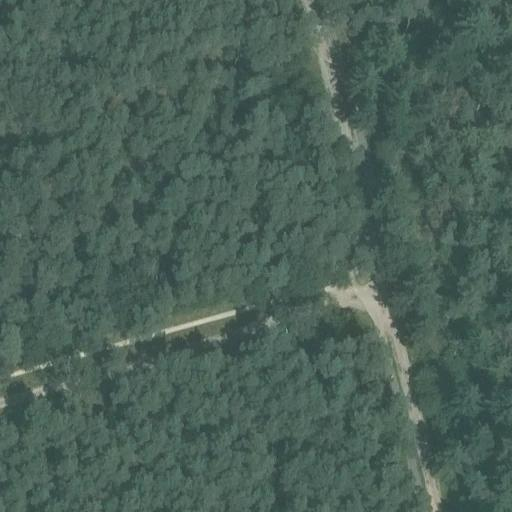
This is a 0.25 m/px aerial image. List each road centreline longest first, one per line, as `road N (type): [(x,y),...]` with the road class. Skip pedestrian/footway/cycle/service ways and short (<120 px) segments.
road 1 (track): [(439,511),(303,0)]
road 2 (track): [(382,291),(0,406)]
